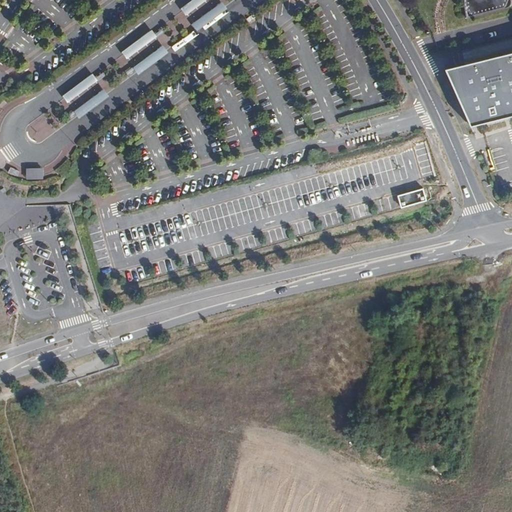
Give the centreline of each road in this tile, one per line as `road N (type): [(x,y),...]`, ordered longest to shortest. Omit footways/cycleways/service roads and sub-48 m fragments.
road 1 (secondary): [(74,353),(490,237)]
road 2 (secondary): [(490,237),(448,238),(195,296),(80,331)]
road 3 (track): [(401,289),(217,332),(74,388),(22,393)]
road 4 (track): [(342,439),(386,302),(401,289),(491,278),(490,237)]
road 5 (tertiary): [(490,237),(436,110),(376,0)]
